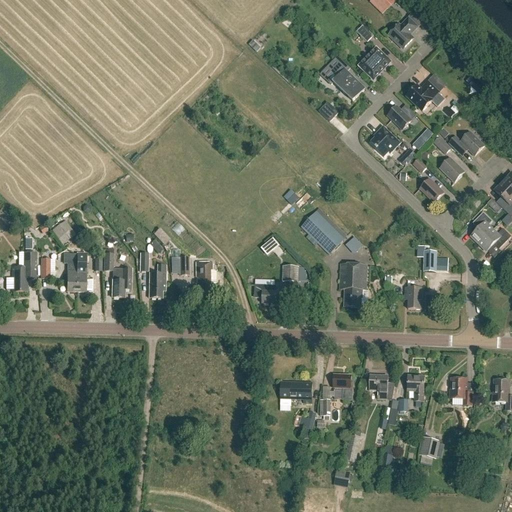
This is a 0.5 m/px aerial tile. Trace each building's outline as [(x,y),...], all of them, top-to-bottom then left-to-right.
[(395,2),(392,0),(383,0),(381,3),(387,10),(395,2)] [(410,17),(419,27),(425,22),(417,12),(410,17)] [(417,28),(408,19),(400,28),(398,26),(388,37),(402,50),(413,40),(409,36),(417,28)] [(368,43),(374,36),(364,27),(358,33),(368,43)] [(390,63),(376,50),(358,68),(373,82),(390,63)] [(349,70),(343,65),(341,68),(344,71),(332,84),(352,103),(364,90),(346,73),(349,70)] [(438,94),(427,84),(420,91),(416,87),(406,97),(422,112),(431,103),(437,109),(445,101),(437,94),(438,94)] [(457,105),(452,109),(456,116),(462,112),(457,105)] [(397,108),(387,118),(401,132),(411,122),(397,108)] [(375,150),(383,159),(388,154),(390,155),(400,144),(383,128),(374,137),(375,138),(370,144),(376,149),(375,150)] [(484,147),(470,133),(458,145),(453,140),(449,145),(458,153),(464,147),(474,157),(484,147)] [(451,150),(440,138),(433,145),(445,156),(451,150)] [(397,161),(410,149),(404,143),(391,155),(397,161)] [(428,168),(419,159),(413,166),(422,174),(428,168)] [(464,173),(450,160),(440,170),(454,184),(464,173)] [(511,173),(511,174),(503,183),(511,191),(511,173)] [(444,194),(430,180),(420,191),(434,205),(444,194)] [(511,191),(503,183),(495,192),(503,200),(498,205),(511,218),(511,217),(511,191)] [(301,208),(312,198),(309,194),(297,204),(301,208)] [(300,200),(295,195),(287,202),(292,207),(300,200)] [(348,238),(319,210),(301,228),(329,257),(348,238)] [(479,245),(493,231),(488,226),(492,222),(483,213),(472,224),(478,230),(471,237),(479,245)] [(497,235),(493,231),(479,245),(487,253),(494,245),(499,250),(511,238),(503,229),(497,235)] [(179,251),(172,251),(172,266),(176,266),(176,277),(189,277),(189,258),(179,258),(179,251)] [(24,253),(18,253),(18,268),(12,268),(12,279),(6,279),(5,291),(12,291),(11,293),(27,293),(27,280),(35,280),(36,254),(24,253)] [(149,255),(140,254),(139,273),(148,273),(149,255)] [(436,259),(437,254),(425,254),(424,273),(436,273),(436,271),(448,271),(448,259),(436,259)] [(114,255),(104,255),(103,273),(113,273),(114,255)] [(98,256),(93,256),(93,260),(95,260),(94,273),(102,273),(102,260),(98,260),(98,256)] [(67,294),(75,294),(76,257),(63,257),(63,265),(67,265),(67,294)] [(85,257),(76,257),(75,294),(86,294),(86,293),(91,293),(93,291),(93,281),(86,281),(86,273),(85,273),(85,257)] [(50,260),(40,260),(40,280),(50,280),(50,260)] [(212,272),(212,264),(196,265),(196,279),(197,279),(198,285),(196,286),(196,297),(214,296),(213,286),(210,286),(210,272),(212,272)] [(167,266),(157,266),(157,274),(150,274),(149,300),(162,300),(162,292),(166,293),(167,266)] [(368,268),(341,266),(340,291),(346,291),(345,308),(360,309),(361,300),(363,300),(363,292),(367,293),(368,268)] [(299,268),(282,267),(282,283),(298,284),(299,268)] [(130,271),(121,271),(121,283),(112,283),(112,300),(125,300),(125,292),(130,292),(130,283),(130,271)] [(282,285),(275,285),(275,287),(255,287),(255,299),(262,299),(262,305),(281,306),(282,293),(282,285)] [(424,290),(406,290),(405,302),(409,302),(409,311),(423,311),(424,290)] [(350,377),(333,376),(333,390),(343,390),(342,401),(352,401),(353,382),(350,382),(350,377)] [(388,378),(370,378),(370,393),(378,393),(377,402),(392,402),(395,384),(388,384),(388,378)] [(425,379),(408,379),(408,392),(415,392),(415,403),(424,404),(425,379)] [(467,381),(451,380),(450,400),(463,400),(463,407),(472,407),(472,395),(474,396),(475,385),(467,384),(467,381)] [(510,382),(494,382),(493,404),(506,404),(505,412),(511,412),(511,398),(509,398),(510,382)] [(305,384),(299,383),(299,384),(294,384),(294,383),(282,383),(281,409),(292,410),(292,400),(304,400),(304,403),(312,403),(312,396),(313,396),(313,384),(305,383),(305,384)] [(408,401),(398,400),(398,413),(408,413),(408,401)] [(330,401),(320,401),(320,417),(324,417),(324,421),(330,421),(330,401)] [(316,415),(309,413),(308,420),(301,419),(299,428),(313,431),(316,415)] [(361,438),(350,436),(345,462),(355,464),(361,438)] [(440,442),(423,439),(419,457),(421,457),(420,465),(431,468),(433,460),(436,461),(440,442)] [(337,471),(334,483),(348,486),(351,474),(337,471)]
